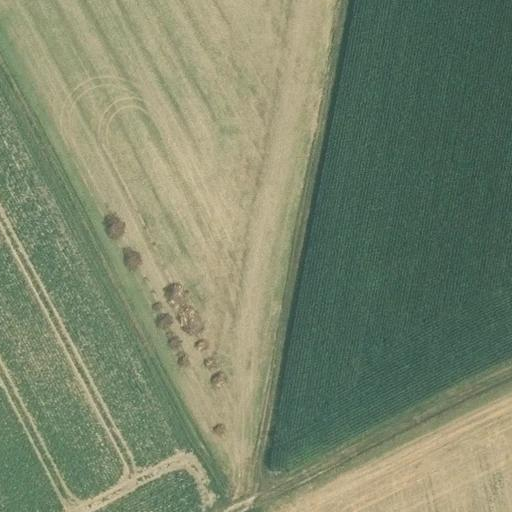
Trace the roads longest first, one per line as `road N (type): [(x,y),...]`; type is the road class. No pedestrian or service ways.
road 1 (track): [(337,0),(253,498)]
road 2 (track): [(0,68),(227,511)]
road 3 (track): [(511,380),(253,498)]
